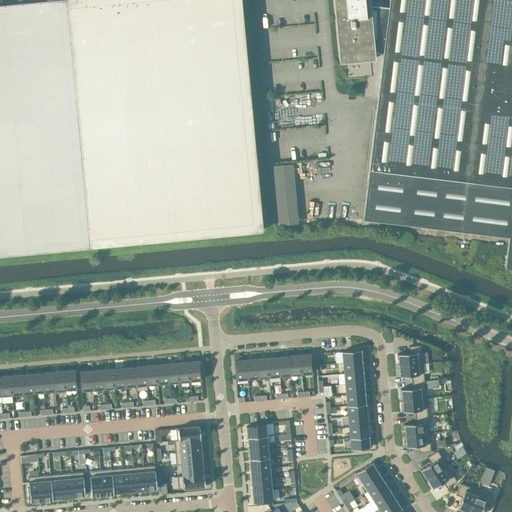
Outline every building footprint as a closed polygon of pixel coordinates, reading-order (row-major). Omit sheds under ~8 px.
[(32,0),(0,3),(0,254),(90,246),(263,230),(241,0),(32,0)] [(383,53),(369,169),(511,186),(511,0),(389,0),(388,6),(383,6),(383,2),(376,1),(376,5),(370,4),(369,0),(333,0),(339,62),(375,58),(375,51),(383,53)] [(277,164),(280,224),(302,223),(298,163),(277,164)] [(511,186),(369,169),(363,218),(508,236),(505,267),(511,269),(511,186)] [(409,353),(397,354),(398,354),(399,365),(423,363),(421,345),(409,346),(409,353)] [(362,361),(361,350),(362,350),(362,349),(342,351),(342,352),(343,362),(362,361)] [(313,372),(311,354),(300,355),(301,374),(313,372)] [(301,374),(300,355),(289,356),(291,375),(301,374)] [(291,375),(289,356),(278,357),(280,376),(291,375)] [(280,376),(278,357),(267,358),(269,376),(280,376)] [(269,376),(267,358),(257,359),(258,377),(269,376)] [(258,377),(257,359),(246,360),(248,378),(258,377)] [(248,378),(246,360),(234,361),(236,379),(248,378)] [(201,379),(200,361),(188,362),(190,380),(201,379)] [(363,371),(362,361),(343,362),(344,373),(363,371)] [(190,380),(188,362),(178,363),(179,381),(190,380)] [(179,381),(178,363),(167,364),(169,382),(179,381)] [(423,363),(399,365),(400,376),(399,376),(402,376),(411,375),(412,382),(424,380),(424,379),(423,363)] [(169,382),(167,364),(156,365),(158,383),(169,382)] [(147,384),(145,365),(135,366),(136,385),(147,384)] [(158,383),(156,365),(145,365),(147,384),(158,383)] [(136,385),(135,366),(124,367),(125,386),(136,385)] [(125,386),(124,367),(113,368),(115,387),(125,386)] [(115,387),(113,368),(102,369),(104,388),(115,387)] [(77,388),(75,369),(64,370),(66,389),(77,388)] [(104,388),(102,369),(91,370),(93,389),(104,388)] [(66,389),(64,370),(53,371),(55,390),(66,389)] [(93,389),(91,370),(80,371),(82,390),(93,389)] [(55,390),(53,371),(43,372),(44,391),(55,390)] [(364,382),(363,371),(344,373),(345,384),(364,382)] [(44,391),(43,372),(32,373),(34,392),(44,391)] [(34,392),(32,373),(21,374),(23,393),(34,392)] [(23,393),(21,374),(10,375),(12,394),(23,393)] [(12,394),(10,375),(0,376),(0,382),(1,395),(12,394)] [(431,387),(443,386),(442,378),(430,379),(431,387)] [(413,388),(401,389),(402,400),(426,398),(424,380),(412,382),(413,388)] [(365,393),(364,382),(345,384),(346,395),(365,393)] [(366,404),(365,393),(346,395),(347,405),(366,404)] [(426,398),(402,400),(403,411),(415,410),(415,417),(428,416),(426,398)] [(367,414),(366,404),(347,405),(348,416),(367,414)] [(368,425),(367,414),(348,416),(349,427),(368,425)] [(409,424),(404,424),(404,425),(405,435),(429,433),(428,416),(415,417),(416,423),(409,424)] [(267,435),(266,424),(246,426),(248,437),(267,435)] [(369,436),(368,425),(349,427),(350,438),(369,436)] [(177,440),(174,440),(201,438),(199,426),(190,426),(176,428),(177,440)] [(429,433),(405,435),(406,446),(406,447),(411,446),(418,445),(418,452),(431,451),(429,433)] [(268,446),(267,435),(248,437),(248,448),(268,446)] [(370,447),(369,436),(350,438),(351,448),(350,448),(350,449),(371,447),(370,447)] [(201,438),(174,440),(175,452),(201,450),(200,439),(201,439),(201,438)] [(269,457),(268,446),(248,448),(249,459),(269,457)] [(201,450),(175,452),(176,464),(202,462),(201,452),(201,450)] [(447,466),(437,451),(426,458),(429,463),(421,469),(427,479),(447,466)] [(270,468),(269,457),(249,459),(250,469),(270,468)] [(202,462),(176,464),(176,465),(181,464),(182,475),(177,476),(204,474),(204,473),(203,473),(202,462)] [(378,471),(372,462),(356,472),(362,482),(378,471)] [(155,465),(143,466),(146,490),(147,490),(157,489),(155,470),(155,465)] [(135,467),(133,467),(135,491),(142,490),(146,490),(143,466),(135,467)] [(457,480),(447,466),(427,479),(433,488),(442,482),(445,488),(457,480)] [(131,467),(122,468),(124,492),(129,491),(135,491),(133,467),(131,467)] [(120,468),(111,469),(113,494),(114,494),(114,493),(124,492),(122,468),(120,468)] [(271,478),(270,468),(250,469),(251,480),(271,478)] [(111,469),(100,470),(103,495),(113,494),(111,469)] [(100,470),(89,471),(90,485),(91,496),(103,495),(100,470)] [(384,480),(378,471),(362,482),(368,491),(384,480)] [(74,472),(72,473),(74,496),(85,495),(84,480),(83,472),(74,472)] [(72,473),(61,474),(63,497),(68,497),(74,496),(72,473)] [(51,475),(50,475),(52,499),(53,499),(53,498),(63,497),(61,474),(51,475)] [(204,474),(177,476),(178,487),(179,489),(190,488),(190,489),(199,489),(198,487),(205,486),(204,474)] [(50,475),(39,476),(42,500),(43,500),(52,499),(50,475)] [(29,487),(28,488),(28,496),(30,496),(30,501),(32,501),(42,500),(39,476),(38,476),(28,477),(29,487)] [(272,489),(271,478),(251,480),(252,491),(272,489)] [(390,489),(384,480),(368,491),(374,500),(390,489)] [(468,511),(477,489),(461,483),(456,495),(462,498),(458,508),(468,511)] [(273,501),(272,489),(252,491),(253,502),(273,501)] [(396,499),(390,489),(374,500),(380,509),(396,499)] [(489,508),(494,496),(477,489),(468,511),(480,511),(483,506),(489,508)] [(402,508),(396,499),(380,509),(381,511),(395,511),(398,510),(402,508)]
